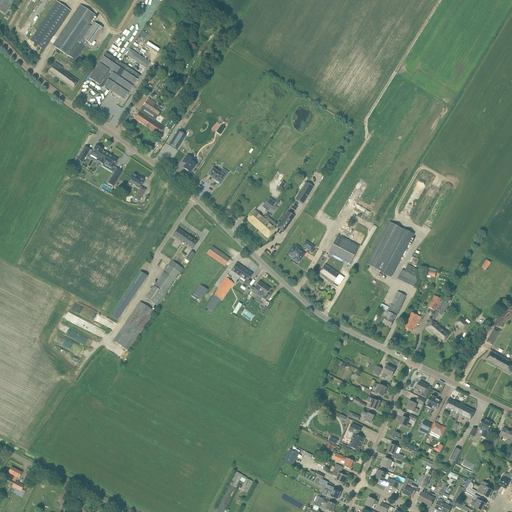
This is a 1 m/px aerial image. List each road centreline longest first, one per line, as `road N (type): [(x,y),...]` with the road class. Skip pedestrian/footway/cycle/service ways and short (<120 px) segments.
road 1 (tertiary): [(412,362),(310,307),(176,179),(46,88),(0,42)]
road 2 (unclassified): [(122,511),(0,449)]
road 3 (tertiary): [(360,481),(412,362)]
